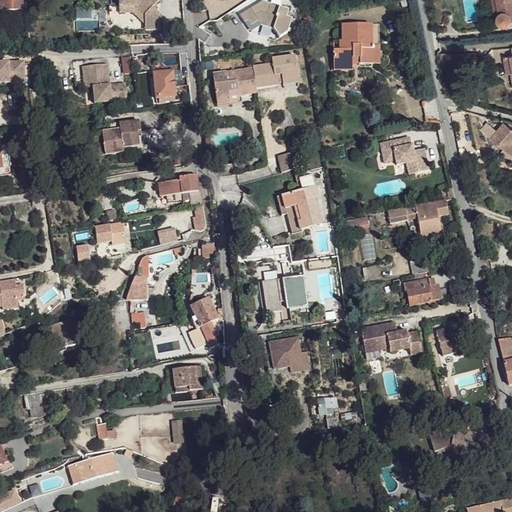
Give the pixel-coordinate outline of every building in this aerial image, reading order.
[(22,0),(0,0),(0,10),(23,9),(22,0)] [(110,31),(160,30),(160,15),(151,8),(160,2),(158,0),(119,0),(120,13),(110,13),(110,31)] [(497,21),(497,23),(500,26),(503,27),(507,27),(510,25),(511,22),(511,0),(491,0),(495,21),(497,21)] [(288,17),(290,9),(262,4),(240,19),(245,26),(248,24),(252,28),(259,24),(262,28),(275,31),(283,37),(291,32),(294,18),(288,17)] [(333,43),(334,67),(353,66),(380,66),(379,26),(341,27),(341,43),(333,43)] [(298,77),(295,56),(272,60),(276,76),(281,75),(282,80),(298,77)] [(511,67),(510,60),(510,57),(503,59),(504,61),(503,61),(507,75),(511,73),(511,72),(511,67)] [(129,58),(121,59),(123,74),(130,73),(129,58)] [(276,85),(274,76),(276,76),(272,60),(272,65),(252,67),(253,69),(221,74),(221,77),(213,78),(216,97),(230,95),(229,90),(238,89),(238,88),(245,87),(245,90),(276,85)] [(21,63),(0,63),(0,83),(21,83),(21,63)] [(105,66),(81,69),(83,90),(92,89),(94,105),(126,101),(124,85),(108,87),(105,66)] [(175,97),(172,71),(158,72),(153,73),(155,98),(175,97)] [(239,98),(238,91),(238,89),(229,90),(230,95),(230,100),(239,98)] [(109,132),(101,133),(104,155),(123,153),(122,148),(139,145),(137,137),(137,132),(140,132),(138,121),(119,124),(120,130),(109,132)] [(485,131),(492,138),(500,128),(493,122),(485,131)] [(109,132),(120,130),(119,123),(108,124),(109,132)] [(511,129),(504,123),(500,128),(511,137),(511,129)] [(28,129),(30,141),(38,140),(36,128),(28,129)] [(492,138),(491,139),(507,151),(511,144),(511,137),(500,128),(492,138)] [(30,141),(28,129),(16,131),(17,143),(30,141)] [(412,145),(410,137),(380,144),(385,163),(396,161),(397,166),(407,163),(407,166),(415,164),(417,173),(429,170),(424,148),(413,151),(409,152),(408,146),(412,145)] [(0,144),(0,175),(11,174),(7,144),(0,144)] [(281,174),(294,171),(290,155),(277,158),(281,174)] [(415,164),(407,166),(409,175),(417,173),(415,164)] [(162,193),(163,198),(189,194),(198,193),(196,175),(178,178),(178,182),(158,184),(159,194),(162,193)] [(316,186),(282,196),(285,209),(298,206),(301,220),(298,221),(301,230),(302,230),(323,224),(317,201),(319,200),(316,186)] [(198,193),(189,194),(191,206),(202,204),(200,198),(200,193),(198,193)] [(285,209),(282,196),(277,197),(282,216),(287,214),(292,234),(303,232),(302,230),(301,230),(298,221),(301,220),(298,206),(285,209)] [(437,208),(438,219),(447,217),(445,206),(437,208)] [(437,208),(416,212),(418,219),(421,236),(441,233),(438,219),(437,208)] [(416,212),(407,214),(408,220),(408,221),(418,219),(416,212)] [(392,217),(393,223),(408,220),(407,214),(392,217)] [(359,219),(361,229),(370,227),(368,217),(359,219)] [(96,245),(111,243),(111,247),(124,245),(122,230),(120,230),(119,225),(109,226),(94,229),(96,245)] [(441,233),(421,236),(423,242),(442,237),(441,233)] [(362,262),(374,261),(372,235),(359,236),(362,262)] [(442,237),(423,242),(423,246),(443,242),(442,237)] [(215,258),(214,244),(202,245),(203,259),(215,258)] [(87,247),(89,262),(97,261),(95,246),(87,247)] [(288,246),(278,247),(281,263),(291,262),(288,246)] [(75,249),(77,264),(89,263),(89,262),(87,247),(77,249),(75,249)] [(146,285),(149,284),(147,256),(145,257),(141,261),(139,265),(138,269),(138,273),(137,272),(125,301),(130,301),(137,301),(137,292),(137,288),(136,288),(136,285),(146,285)] [(420,275),(432,272),(430,260),(422,261),(418,262),(420,275)] [(414,276),(420,275),(418,262),(416,262),(416,261),(411,262),(414,276)] [(46,273),(39,274),(40,285),(47,284),(46,273)] [(278,281),(265,283),(270,314),(283,311),(281,303),(289,302),(290,310),(308,308),(304,277),(285,279),(286,283),(278,284),(278,281)] [(434,279),(427,281),(429,287),(429,288),(432,302),(432,303),(442,300),(439,285),(436,286),(434,279)] [(413,283),(415,290),(429,287),(427,281),(413,283)] [(0,307),(2,308),(3,311),(18,309),(17,302),(17,297),(15,287),(14,282),(0,283),(0,307)] [(415,290),(413,283),(403,286),(405,292),(407,292),(415,290)] [(136,285),(136,288),(137,288),(137,292),(149,292),(149,284),(146,285),(136,285)] [(22,286),(15,287),(17,297),(24,296),(22,286)] [(410,307),(432,303),(432,302),(429,288),(429,287),(415,290),(407,292),(410,307)] [(149,300),(149,292),(137,292),(137,301),(149,300)] [(190,307),(194,313),(206,307),(209,313),(213,311),(212,309),(213,309),(208,299),(196,304),(190,307)] [(209,313),(206,307),(194,313),(201,328),(211,323),(218,320),(213,311),(209,313)] [(131,314),(132,323),(145,322),(144,312),(131,314)] [(56,352),(77,346),(71,322),(52,327),(50,324),(46,326),(35,332),(38,343),(52,339),(56,352)] [(211,323),(201,328),(205,338),(210,349),(219,344),(215,333),(216,333),(211,323)] [(394,323),(360,330),(362,341),(376,338),(378,351),(389,349),(390,353),(409,349),(410,356),(420,354),(416,333),(407,335),(406,332),(396,334),(394,323)] [(425,329),(429,345),(435,344),(431,327),(427,328),(425,329)] [(201,328),(194,331),(199,341),(205,338),(201,328)] [(436,333),(443,357),(456,354),(457,358),(467,355),(460,329),(450,332),(449,329),(436,333)] [(298,338),(268,343),(274,371),(290,367),(303,365),(301,354),(298,338)] [(376,338),(362,341),(365,354),(378,351),(376,338)] [(500,351),(504,363),(511,361),(511,343),(511,339),(498,341),(500,351)] [(303,365),(290,367),(291,374),(310,370),(307,353),(301,354),(303,365)] [(171,371),(174,391),(175,390),(188,388),(189,392),(192,392),(198,391),(195,368),(171,371)] [(358,379),(362,403),(370,401),(366,378),(358,379)] [(441,389),(444,400),(450,398),(452,398),(449,387),(441,389)] [(188,388),(175,390),(176,393),(167,395),(168,404),(172,403),(171,395),(189,392),(188,388)] [(47,394),(25,398),(27,411),(30,410),(44,408),(50,407),(48,397),(47,397),(47,394)] [(421,400),(423,406),(443,401),(441,395),(421,400)] [(339,418),(336,399),(318,401),(319,417),(326,416),(326,419),(339,418)] [(44,408),(30,410),(31,418),(46,416),(44,408)] [(355,412),(340,415),(342,422),(356,419),(355,412)] [(173,443),(184,443),(182,421),(171,421),(173,443)] [(106,424),(102,425),(104,433),(98,434),(100,441),(109,440),(106,424)] [(451,427),(429,434),(435,453),(439,451),(450,447),(462,449),(461,456),(471,458),(476,435),(466,433),(465,437),(453,434),(452,430),(451,427)] [(450,447),(439,451),(461,456),(462,449),(450,447)] [(104,456),(110,475),(118,473),(112,454),(104,456)] [(104,456),(76,465),(81,483),(110,475),(104,456)] [(81,483),(76,465),(68,467),(73,486),(81,483)] [(14,490),(0,496),(0,511),(20,503),(14,490)] [(430,490),(415,493),(417,503),(432,500),(430,490)] [(511,511),(511,499),(467,509),(467,511),(511,511)]
